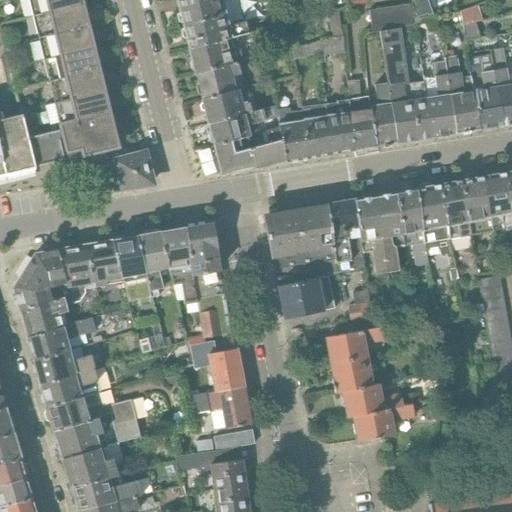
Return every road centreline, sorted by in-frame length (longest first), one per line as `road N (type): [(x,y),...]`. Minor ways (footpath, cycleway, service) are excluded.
road 1 (residential): [(308,511),(233,193)]
road 2 (residential): [(233,193),(511,144)]
road 3 (residential): [(192,200),(132,0)]
road 4 (residential): [(58,511),(0,311)]
road 5 (residential): [(0,233),(192,200)]
